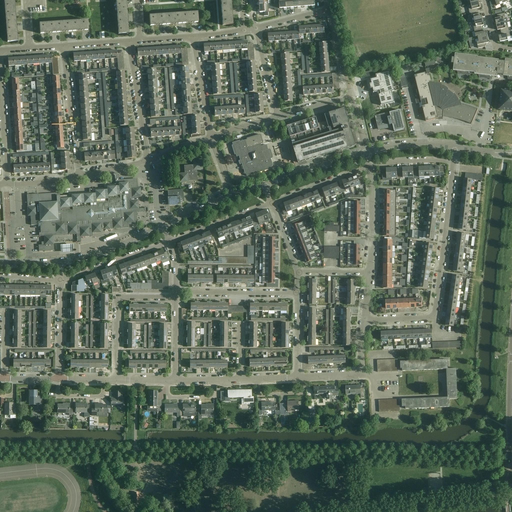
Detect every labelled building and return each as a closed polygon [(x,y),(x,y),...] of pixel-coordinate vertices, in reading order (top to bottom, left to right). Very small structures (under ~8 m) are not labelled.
[(286,0),(278,0),(280,9),(287,8),(286,0)] [(4,2),(4,10),(15,9),(14,1),(4,2)] [(220,1),(221,9),(231,9),(231,1),(220,1)] [(116,2),(116,10),(126,9),(126,2),(116,2)] [(468,8),(469,13),(477,12),(477,9),(480,8),(478,2),(470,4),(471,7),(468,8)] [(268,5),(259,6),(260,13),(264,13),(264,17),(268,16),(268,12),(269,12),(268,5)] [(4,10),(5,18),(15,17),(15,9),(4,10)] [(116,10),(117,18),(127,17),(126,9),(116,10)] [(221,9),(222,17),(232,17),(231,9),(221,9)] [(197,12),(189,13),(190,23),(198,23),(197,12)] [(477,12),(469,13),(470,13),(471,18),(471,19),(471,22),(474,21),(482,20),(481,14),(478,14),(477,12)] [(181,13),(173,14),(174,24),(182,24),(181,13)] [(189,13),(181,13),(182,24),(190,23),(189,13)] [(497,18),(495,19),(496,24),(504,23),(507,22),(506,18),(505,19),(504,13),(497,15),(497,18)] [(173,14),(165,15),(166,25),(174,24),(173,14)] [(150,26),(158,25),(157,15),(149,16),(150,26)] [(165,15),(157,15),(158,25),(166,25),(165,15)] [(5,18),(6,26),(16,25),(15,17),(5,18)] [(117,18),(117,26),(128,25),(127,17),(117,18)] [(233,25),(232,17),(222,17),(222,26),(233,25)] [(88,20),(79,21),(80,31),(88,30),(88,20)] [(474,22),(472,23),(472,25),(473,25),(474,31),(481,29),(481,26),(484,25),(482,20),(474,21),(474,22)] [(71,21),(63,22),(64,32),(72,32),(71,21)] [(79,21),(71,21),(72,32),(80,31),(79,21)] [(55,22),(47,23),(48,33),(56,33),(55,22)] [(63,22),(55,22),(56,33),(64,32),(63,22)] [(500,30),(501,33),(509,31),(507,22),(504,23),(496,24),(497,30),(500,30)] [(40,34),(48,33),(47,23),(39,24),(40,34)] [(6,26),(6,34),(17,33),(16,25),(6,26)] [(128,34),(128,25),(117,26),(118,34),(128,34)] [(477,36),(478,39),(487,37),(487,33),(486,34),(486,31),(482,32),(481,29),(474,31),(475,37),(477,36)] [(510,37),(509,31),(501,33),(501,36),(498,36),(500,42),(508,40),(507,37),(510,37)] [(17,41),(17,33),(6,34),(7,42),(17,41)] [(488,40),(487,37),(478,39),(478,42),(477,42),(478,48),(485,47),(484,44),(488,43),(488,40)] [(455,54),(455,58),(452,58),(451,64),(454,64),(453,70),(460,71),(460,74),(469,75),(469,72),(474,73),(474,74),(482,75),(481,77),(490,78),(491,76),(496,77),(497,74),(503,75),(509,76),(508,79),(511,78),(511,59),(505,59),(505,62),(498,61),(498,60),(477,58),(477,57),(455,54)] [(416,83),(418,89),(413,90),(414,95),(419,93),(420,98),(415,99),(416,104),(421,103),(426,121),(438,118),(438,117),(439,117),(441,117),(443,117),(443,116),(451,116),(451,118),(454,119),(455,117),(461,119),(460,120),(464,121),(464,120),(472,122),(471,124),(478,109),(477,109),(475,108),(474,108),(470,106),(463,104),(458,103),(455,103),(456,99),(446,92),(447,92),(446,88),(442,89),(438,86),(433,88),(429,74),(430,74),(429,69),(426,70),(426,72),(414,75),(414,77),(411,78),(412,84),(416,83)] [(394,91),(389,72),(375,75),(376,78),(370,79),(371,84),(370,84),(371,89),(372,88),(373,93),(379,91),(380,94),(378,95),(381,106),(394,103),(392,92),(394,91)] [(405,75),(397,77),(400,87),(408,84),(405,75)] [(498,109),(511,110),(511,90),(501,89),(498,109)] [(352,146),(356,145),(351,129),(350,130),(349,123),(349,122),(349,123),(348,119),(347,116),(346,116),(345,112),(346,112),(345,108),(329,113),(325,115),(326,121),(318,123),(316,117),(287,126),(291,140),(292,140),(294,148),(293,148),(298,163),(306,161),(306,160),(309,159),(313,158),(316,157),(320,156),(323,155),(327,154),(331,152),(331,153),(334,152),(334,151),(338,150),(338,151),(341,150),(341,149),(345,148),(349,147),(348,147),(352,146)] [(376,117),(378,124),(379,131),(391,128),(390,123),(392,122),(394,132),(404,129),(399,110),(389,113),(390,113),(376,117)] [(120,118),(120,124),(120,126),(128,125),(128,118),(120,118)] [(271,159),(272,157),(270,150),(268,149),(267,150),(266,145),(261,146),(260,146),(259,144),(262,143),(263,142),(260,135),(258,135),(246,139),(246,140),(240,142),(239,140),(232,143),(236,157),(238,156),(240,160),(238,161),(239,165),(241,164),(244,174),(246,174),(246,176),(272,169),(271,166),(272,166),(270,159),(271,159)] [(39,144),(35,144),(35,147),(33,147),(33,150),(30,150),(30,152),(35,152),(35,151),(39,151),(39,144)] [(197,170),(203,169),(202,160),(193,161),(193,167),(187,167),(187,166),(184,166),(184,173),(179,174),(179,183),(188,182),(188,179),(194,179),(194,177),(197,177),(197,170)] [(439,166),(434,166),(435,176),(440,176),(440,177),(444,177),(444,167),(439,167),(439,166)] [(400,169),(400,173),(400,179),(403,179),(403,178),(408,178),(408,167),(402,168),(402,169),(400,169)] [(413,167),(408,167),(408,178),(413,177),(413,181),(416,181),(416,179),(416,172),(416,168),(413,168),(413,167)] [(419,168),(416,168),(416,172),(416,179),(419,179),(419,180),(424,179),(424,177),(425,177),(424,167),(418,167),(419,168)] [(386,172),(382,172),(382,180),(392,180),(392,178),(391,168),(386,168),(386,172)] [(396,168),(391,168),(392,178),(397,178),(397,179),(400,179),(400,173),(400,169),(396,169),(396,168)] [(357,175),(352,177),(355,187),(358,186),(359,187),(363,185),(363,180),(362,177),(358,178),(357,175)] [(352,177),(347,179),(351,188),(355,187),(352,177)] [(344,185),(341,186),(344,192),(346,191),(346,190),(351,188),(347,179),(342,181),(344,185)] [(37,194),(27,195),(27,207),(28,216),(30,216),(31,225),(40,225),(41,233),(65,232),(65,235),(80,234),(80,237),(92,236),(92,233),(101,233),(101,230),(128,228),(128,222),(133,222),(133,212),(133,209),(139,209),(138,197),(141,197),(140,188),(134,188),(133,182),(119,183),(119,186),(116,186),(107,187),(107,190),(95,191),(95,194),(71,195),(72,198),(60,199),(59,193),(56,193),(38,194),(37,194)] [(337,183),(332,185),(336,194),(340,192),(341,193),(344,192),(341,186),(339,187),(337,183)] [(332,185),(327,186),(331,196),(331,197),(336,195),(336,194),(332,185)] [(326,198),(331,196),(327,186),(322,188),(326,198)] [(183,189),(167,191),(168,197),(167,197),(168,206),(180,205),(180,203),(184,202),(183,189)] [(317,190),(312,192),(316,202),(321,200),(317,190)] [(312,192),(308,194),(311,203),(316,202),(312,192)] [(308,194),(303,196),(306,205),(311,203),(308,194)] [(303,196),(298,197),(302,207),(306,205),(303,196)] [(298,197),(293,199),(297,209),(302,207),(298,197)] [(293,199),(288,201),(292,211),(297,209),(293,199)] [(285,207),(281,208),(284,216),(288,214),(287,213),(292,211),(288,201),(283,203),(285,207)] [(265,210),(260,212),(264,224),(269,222),(268,220),(271,218),(269,213),(266,214),(265,210)] [(256,219),(254,220),(256,226),(259,225),(264,224),(260,212),(255,214),(256,219)] [(249,216),(244,218),(248,228),(253,226),(253,227),(256,226),(254,220),(251,221),(249,216)] [(244,218),(240,220),(243,229),(248,228),(244,218)] [(240,220),(235,222),(238,231),(239,233),(244,232),(240,220)] [(235,222),(230,223),(234,233),(238,231),(235,222)] [(293,229),(295,232),(306,228),(303,222),(292,226),(293,227),(292,227),(293,229)] [(230,223),(225,225),(229,235),(234,233),(230,223)] [(225,225),(220,227),(224,237),(229,235),(225,225)] [(219,239),(224,237),(220,227),(215,229),(219,239)] [(297,237),(297,238),(308,234),(306,228),(295,232),(296,235),(296,236),(296,238),(297,237)] [(209,231),(204,233),(208,243),(213,241),(209,231)] [(204,233),(199,235),(203,245),(205,244),(206,245),(208,244),(208,243),(204,233)] [(298,241),(299,244),(310,240),(308,234),(297,238),(297,239),(298,241)] [(199,235),(194,237),(198,247),(199,249),(204,247),(203,245),(199,235)] [(42,245),(38,245),(39,252),(51,251),(54,251),(54,245),(54,244),(53,236),(44,236),(44,242),(41,242),(42,245)] [(194,237),(190,239),(193,248),(198,247),(194,237)] [(190,239),(185,241),(188,250),(193,248),(190,239)] [(301,250),(302,250),(313,246),(310,240),(299,244),(300,248),(301,250)] [(183,252),(188,250),(185,241),(180,242),(183,252)] [(72,245),(61,245),(61,253),(72,253),(72,245)] [(303,253),(304,256),(315,252),(313,246),(302,250),(302,251),(302,253),(303,253)] [(162,250),(157,252),(162,264),(170,261),(167,252),(163,253),(162,250)] [(157,252),(152,253),(156,263),(161,261),(162,264),(157,252)] [(315,252),(304,256),(305,260),(306,262),(306,263),(317,258),(315,252)] [(152,253),(147,255),(151,265),(152,267),(157,266),(156,263),(152,253)] [(147,255),(143,257),(146,267),(151,265),(147,255)] [(143,257),(138,259),(141,268),(146,267),(143,257)] [(138,259),(133,260),(136,270),(141,268),(138,259)] [(133,260),(128,262),(132,272),(136,270),(133,260)] [(128,262),(123,264),(127,273),(132,272),(128,262)] [(121,276),(127,273),(123,264),(117,266),(121,276)] [(115,266),(110,268),(113,278),(118,276),(115,266)] [(110,268),(105,269),(108,279),(113,278),(110,268)] [(101,274),(98,275),(101,283),(101,284),(109,281),(108,279),(105,269),(100,271),(101,274)] [(94,273),(89,275),(93,285),(98,283),(98,284),(101,283),(98,275),(95,276),(94,273)] [(82,279),(86,289),(88,287),(88,286),(93,285),(89,275),(84,277),(85,279),(83,280),(82,279)] [(71,286),(71,292),(84,292),(84,289),(86,289),(82,279),(74,282),(73,286),(71,286)] [(223,303),(221,303),(221,311),(227,311),(227,314),(231,314),(231,312),(231,306),(227,306),(227,303),(223,303)] [(128,368),(132,368),(132,369),(134,369),(135,361),(129,361),(129,360),(125,360),(125,368),(128,368)] [(402,371),(409,371),(408,362),(402,363),(402,361),(400,361),(400,369),(402,369),(402,371)] [(448,369),(448,377),(456,376),(456,368),(448,369)] [(360,398),(364,397),(364,388),(360,388),(360,386),(346,386),(346,394),(360,394),(360,398)] [(333,396),(338,396),(337,390),(334,390),(334,387),(314,388),(314,394),(320,394),(320,393),(326,393),(326,399),(333,399),(333,396)] [(243,402),(253,402),(253,397),(251,397),(251,390),(220,391),(220,400),(223,400),(223,401),(229,401),(229,398),(243,397),(243,402)] [(41,411),(41,398),(37,398),(37,391),(29,391),(29,404),(32,404),(32,411),(36,411),(41,411)] [(123,406),(123,398),(121,398),(121,391),(114,391),(113,398),(111,398),(111,406),(123,406)] [(449,399),(457,399),(457,391),(449,391),(449,399)] [(149,406),(146,406),(146,410),(161,411),(161,400),(157,400),(157,392),(149,392),(149,406)] [(405,409),(412,409),(411,400),(405,401),(405,399),(402,399),(402,407),(405,406),(405,409)] [(288,411),(299,411),(298,401),(287,401),(288,407),(285,407),(285,415),(288,414),(288,411)] [(262,411),(274,410),(274,403),(267,403),(267,402),(261,403),(261,406),(258,406),(258,415),(262,415),(262,411)] [(12,403),(4,403),(4,415),(10,415),(10,418),(15,418),(15,409),(12,408),(12,403)] [(72,415),(72,408),(69,408),(69,404),(65,404),(65,405),(57,405),(57,413),(69,413),(69,415),(72,415)] [(89,416),(89,409),(86,409),(87,405),(80,405),(80,404),(75,404),(75,412),(85,413),(85,416),(89,416)] [(106,413),(106,405),(98,405),(98,404),(95,404),(95,407),(92,407),(91,416),(96,416),(96,413),(106,413)] [(201,415),(213,415),(213,404),(208,405),(201,405),(201,411),(198,411),(198,417),(201,417),(201,415)] [(177,405),(165,405),(165,413),(176,413),(176,417),(180,417),(180,407),(177,407),(177,405)] [(183,407),(180,407),(180,417),(183,417),(183,416),(195,416),(195,405),(183,405),(183,407)]
